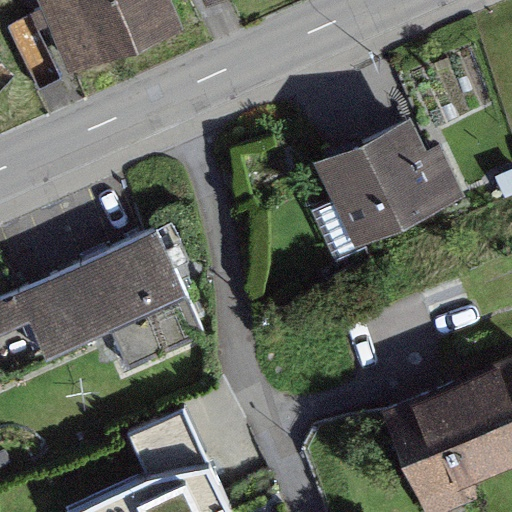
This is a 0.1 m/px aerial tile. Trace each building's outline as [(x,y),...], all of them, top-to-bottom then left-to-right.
[(158,0),(46,0),(75,66),(170,26),(158,0)] [(430,114),(316,159),(351,246),(465,200),(430,114)] [(150,225),(6,289),(38,361),(103,332),(126,362),(197,331),(150,225)] [(511,355),(382,409),(418,498),(511,460),(511,355)] [(147,481),(80,511),(235,511),(185,403),(124,432),(147,481)]
